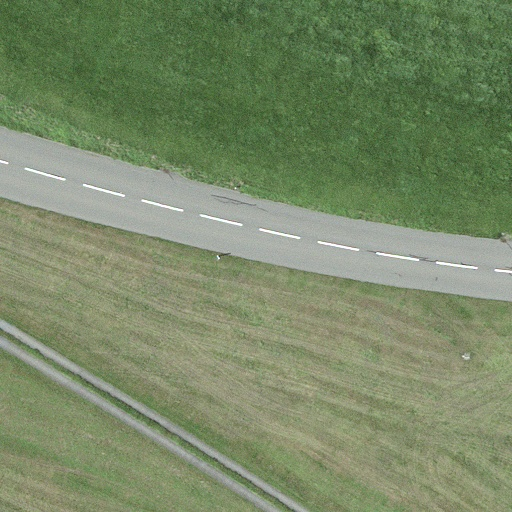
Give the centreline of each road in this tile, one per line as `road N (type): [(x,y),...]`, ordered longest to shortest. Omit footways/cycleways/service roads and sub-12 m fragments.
road 1 (tertiary): [(0,161),(150,207),(372,253),(511,270)]
road 2 (unclassified): [(290,511),(0,331)]
